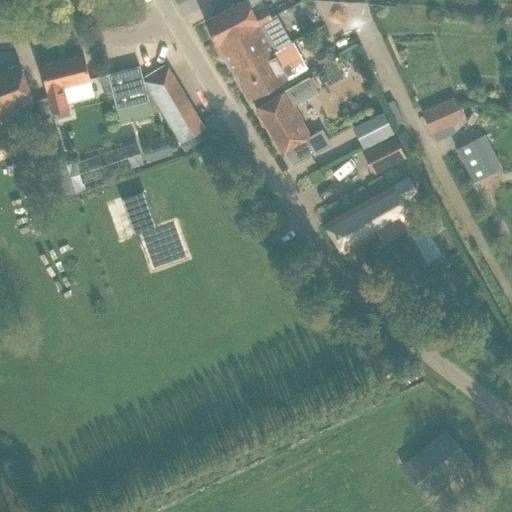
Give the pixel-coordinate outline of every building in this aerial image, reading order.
[(218,44),(272,19),(261,0),(240,0),(203,20),(217,45),(218,44)] [(218,44),(234,72),(291,43),(291,42),(286,44),(272,19),(218,44)] [(291,43),(234,72),(248,99),(304,69),(291,43)] [(83,55),(39,66),(44,85),(45,90),(46,90),(51,114),(67,110),(66,104),(94,97),(89,78),(83,55)] [(0,111),(32,100),(26,83),(19,64),(0,70),(0,111)] [(139,65),(106,73),(107,77),(116,109),(148,101),(141,73),(139,65)] [(144,81),(180,141),(202,127),(167,68),(144,81)] [(283,91),(255,108),(281,152),(282,152),(291,166),(313,153),(329,144),(320,129),(309,135),(293,107),(317,93),(308,77),(283,91)] [(422,113),(431,133),(434,132),(438,141),(455,134),(451,125),(462,119),(453,99),(422,113)] [(382,113),(353,128),(363,148),(393,133),(382,113)] [(49,117),(43,119),(46,129),(53,127),(49,117)] [(361,152),(372,174),(406,157),(396,135),(361,152)] [(494,171),(477,137),(456,148),(473,182),(494,171)] [(168,147),(143,155),(146,163),(170,154),(168,147)] [(400,173),(323,224),(342,252),(387,223),(392,230),(412,217),(400,199),(412,191),(400,173)] [(120,197),(133,233),(155,226),(142,190),(120,197)] [(501,230),(494,234),(499,244),(506,240),(501,230)] [(405,462),(400,465),(428,499),(472,463),(469,459),(444,429),(405,462)]
